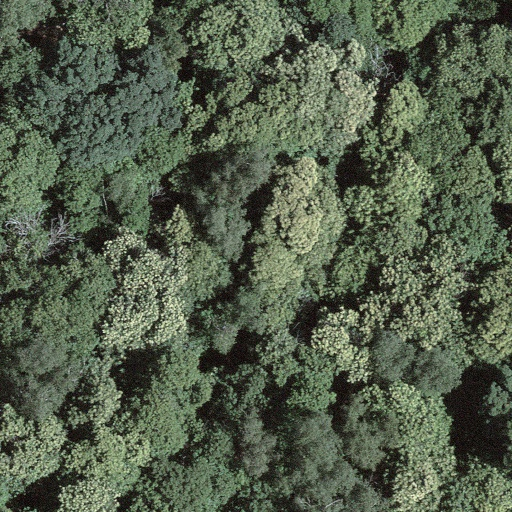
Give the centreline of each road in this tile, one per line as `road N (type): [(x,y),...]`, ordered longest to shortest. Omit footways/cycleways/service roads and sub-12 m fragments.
road 1 (track): [(314,511),(281,104),(262,0)]
road 2 (track): [(367,0),(511,37)]
